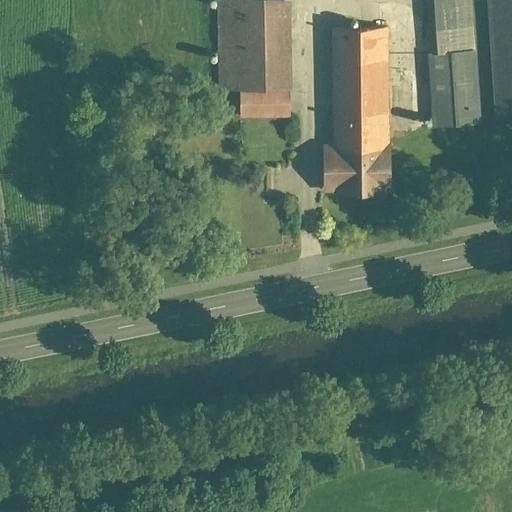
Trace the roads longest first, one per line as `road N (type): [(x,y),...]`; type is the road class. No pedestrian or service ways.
road 1 (unclassified): [(0,489),(511,384)]
road 2 (tertiary): [(511,250),(8,356)]
